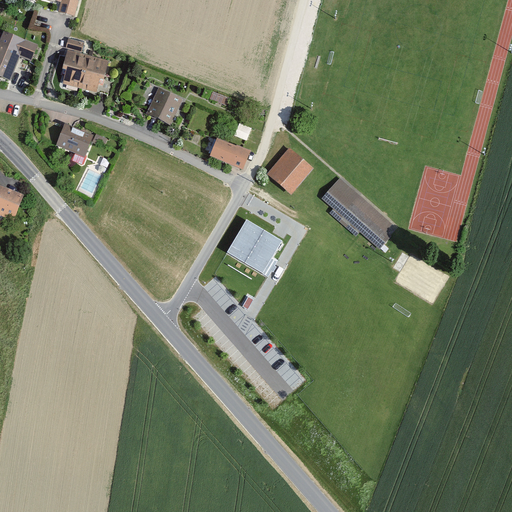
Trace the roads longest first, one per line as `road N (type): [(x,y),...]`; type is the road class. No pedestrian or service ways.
road 1 (tertiary): [(326,511),(0,140)]
road 2 (residential): [(0,95),(116,125),(242,188)]
